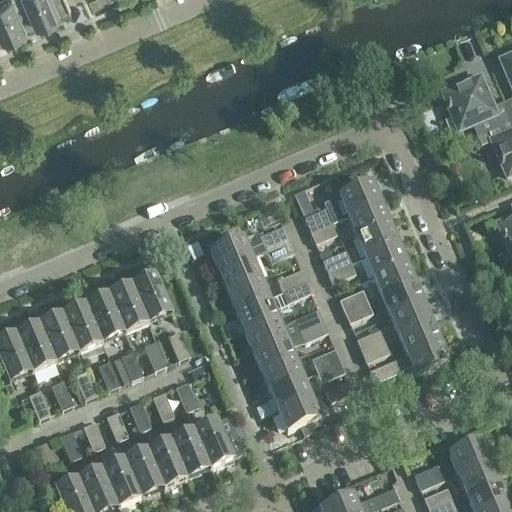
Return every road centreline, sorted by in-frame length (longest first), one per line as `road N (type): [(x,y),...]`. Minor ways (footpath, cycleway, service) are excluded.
road 1 (residential): [(0,293),(392,130),(436,230)]
road 2 (residential): [(385,440),(294,230)]
road 3 (residential): [(0,91),(207,0)]
road 4 (residential): [(6,453),(190,374)]
road 5 (residential): [(496,368),(436,230)]
road 6 (residential): [(385,440),(505,390)]
